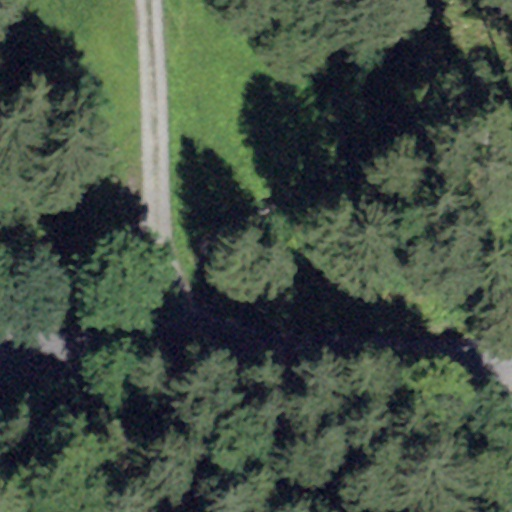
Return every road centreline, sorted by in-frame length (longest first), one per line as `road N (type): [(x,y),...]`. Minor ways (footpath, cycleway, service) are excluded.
road 1 (unclassified): [(511,360),(0,352)]
road 2 (track): [(174,351),(149,0)]
